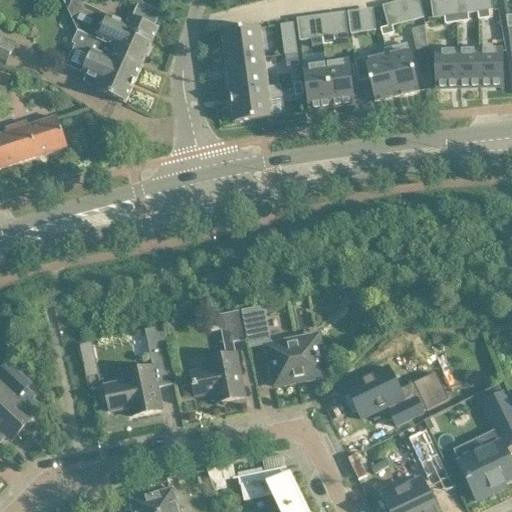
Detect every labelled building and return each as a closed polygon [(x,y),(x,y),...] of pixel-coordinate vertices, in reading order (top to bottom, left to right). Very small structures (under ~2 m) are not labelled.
[(412,0),(382,8),(388,28),(392,27),(424,18),(418,0),(412,0)] [(444,18),(456,16),(454,0),(430,0),(433,19),(444,18)] [(476,0),(454,0),(456,16),(468,14),(478,13),(476,0)] [(491,0),(476,0),(478,13),(490,12),(493,11),(491,0)] [(79,33),(88,37),(114,49),(112,55),(141,69),(159,30),(154,28),(161,13),(139,3),(132,19),(129,17),(125,25),(107,17),(105,22),(100,20),(100,19),(71,6),(74,2),(72,1),(68,10),(77,32),(77,33),(79,34),(79,33)] [(373,10),(348,13),(351,35),(376,32),(373,10)] [(490,12),(478,13),(479,21),(491,19),(490,12)] [(345,13),(320,17),(322,39),(334,37),(348,35),(345,13)] [(468,14),(456,16),(457,24),(469,22),(468,14)] [(456,16),(444,18),(445,26),(457,24),(456,16)] [(311,40),(322,39),(320,17),(297,20),(300,42),(311,40)] [(425,24),(411,27),(416,47),(427,45),(425,24)] [(388,28),(381,30),(383,38),(394,34),(392,27),(388,28)] [(222,33),(226,64),(264,59),(260,28),(222,33)] [(349,43),(348,35),(334,37),(335,45),(349,43)] [(0,65),(6,68),(16,45),(0,37),(0,65)] [(114,49),(88,37),(83,49),(92,52),(82,74),(82,75),(87,78),(85,82),(97,88),(96,91),(126,104),(141,69),(112,55),(114,49)] [(334,37),(322,39),(324,46),(335,45),(334,37)] [(322,39),(311,40),(312,48),(324,46),(322,39)] [(295,40),(283,42),(285,56),(297,55),(295,40)] [(407,45),(386,50),(397,98),(419,93),(407,45)] [(386,54),(355,62),(358,83),(370,80),(375,103),(397,98),(386,50),(385,50),(386,54)] [(480,52),(458,53),(459,89),(481,88),(480,52)] [(502,52),(480,52),(481,88),(503,88),(502,52)] [(458,53),(436,54),(437,89),(459,89),(458,53)] [(297,55),(285,56),(286,68),(299,67),(297,55)] [(268,88),(264,59),(226,64),(230,94),(268,88)] [(348,63),(326,66),(332,108),(354,105),(348,63)] [(310,111),(332,108),(326,66),(304,69),(310,111)] [(302,84),(294,85),(295,96),(303,95),(302,84)] [(268,89),(230,94),(235,124),(272,119),(270,101),(283,99),(281,87),(268,89)] [(0,136),(0,170),(67,148),(57,118),(28,128),(27,124),(5,132),(6,135),(0,136)] [(242,312),(248,341),(249,348),(267,344),(260,308),(242,312)] [(248,341),(242,312),(228,315),(233,344),(248,341)] [(123,374),(124,376),(125,383),(105,387),(110,413),(130,408),(132,418),(162,412),(158,389),(175,386),(168,351),(164,328),(146,331),(150,354),(153,368),(123,374)] [(326,377),(319,344),(318,337),(266,348),(275,388),(304,382),(307,384),(319,381),(321,378),(326,377)] [(215,395),(216,402),(217,405),(245,399),(236,355),(208,361),(210,371),(191,375),(195,398),(215,395)] [(96,363),(83,365),(86,378),(99,376),(96,363)] [(0,442),(4,438),(6,439),(10,443),(12,442),(34,418),(28,413),(36,405),(31,400),(34,398),(26,390),(31,385),(8,364),(0,372),(0,381),(4,385),(1,387),(0,389),(0,388),(0,442)] [(351,397),(346,399),(353,415),(358,412),(362,421),(388,408),(391,414),(390,414),(397,428),(424,415),(423,413),(427,412),(449,402),(436,374),(409,387),(409,388),(400,392),(389,369),(346,389),(351,397)] [(486,402),(500,431),(511,425),(511,414),(503,395),(486,402)] [(426,431),(408,440),(427,479),(436,498),(454,489),(445,471),(426,431)] [(496,493),(494,490),(511,481),(511,464),(502,444),(459,465),(477,502),(496,493)] [(227,489),(223,469),(207,472),(215,492),(227,489)] [(262,470),(238,475),(239,479),(238,479),(239,480),(240,487),(241,487),(244,486),(247,500),(273,494),(274,497),(280,511),(306,511),(290,476),(289,476),(285,478),(281,471),(281,470),(265,473),(263,474),(262,470)] [(440,511),(424,479),(385,498),(391,511),(440,511)] [(178,511),(173,491),(151,497),(148,493),(136,497),(135,501),(132,502),(134,511),(178,511)]
